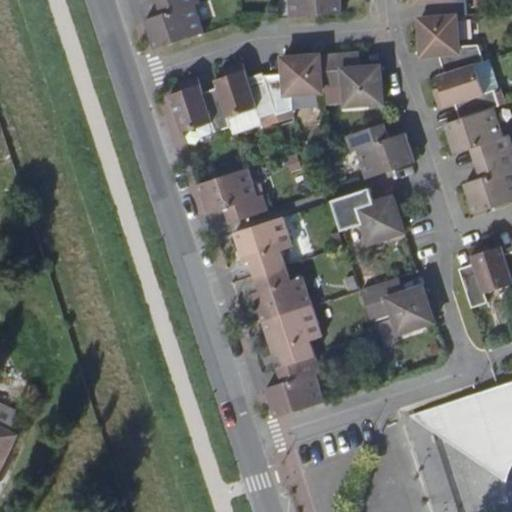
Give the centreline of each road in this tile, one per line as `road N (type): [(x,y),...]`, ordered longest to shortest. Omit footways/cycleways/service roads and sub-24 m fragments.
road 1 (tertiary): [(243,449),(123,83)]
road 2 (residential): [(123,83),(248,44),(387,30)]
road 3 (residential): [(243,449),(472,372)]
road 4 (residential): [(447,240),(387,30)]
road 5 (residential): [(472,372),(441,271),(447,240)]
